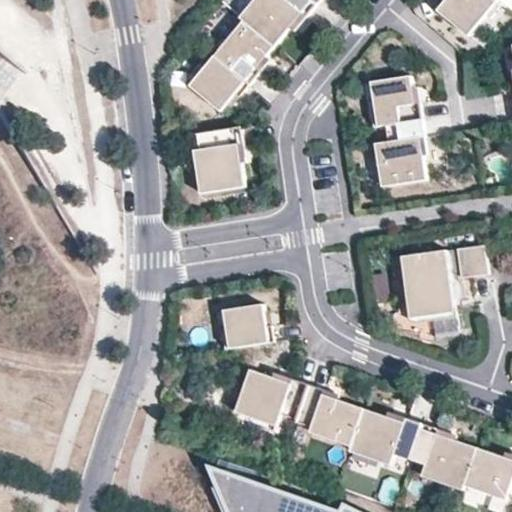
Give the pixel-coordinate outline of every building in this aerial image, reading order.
[(305,15),(309,18),(320,5),(314,0),(259,0),(243,19),(247,22),(278,48),(294,29),(290,26),(301,12),(305,15)] [(489,16),(493,20),(505,6),(501,3),(497,0),(450,0),(441,12),(472,38),(489,16)] [(294,29),(305,15),(301,12),(290,26),(294,29)] [(264,72),(260,69),(278,48),(247,22),(230,43),(226,40),(215,53),(253,86),(264,72)] [(239,96),(242,99),(253,86),(215,53),(204,67),(208,70),(193,87),(224,113),(239,96)] [(423,104),(418,105),(414,77),(374,83),(379,111),(374,111),(376,128),(426,120),(423,104)] [(429,139),(426,120),(376,128),(376,129),(389,127),(391,143),(384,145),(386,157),(381,157),(386,188),(430,181),(426,157),(421,157),(419,140),(429,139)] [(241,145),(246,145),(244,127),(199,134),(202,150),(204,163),(199,164),(203,194),(248,187),(244,163),(239,164),(236,146),(241,145)] [(431,156),(429,139),(419,140),(421,157),(426,157),(431,156)] [(488,246),(461,250),(465,279),(480,277),(492,275),(488,246)] [(461,318),(451,251),(404,259),(412,316),(436,312),(438,322),(461,318)] [(392,298),(389,275),(374,277),(377,300),(392,298)] [(268,327),(265,305),(225,311),(229,333),(224,334),(226,350),(276,343),(273,327),(268,327)] [(300,421),(312,385),(295,380),(292,389),(276,383),(277,379),(254,370),(239,413),(269,423),(270,418),(282,422),(284,415),(300,421)] [(295,380),(279,374),(277,379),(276,383),(292,389),(295,380)] [(354,447),(367,410),(336,398),(334,403),(326,400),(327,396),(329,391),(312,385),(300,421),(299,423),(315,428),(328,433),(326,438),(354,447)] [(414,460),(426,424),(409,419),(406,428),(390,422),(391,418),(367,410),(354,447),(353,452),(382,462),(384,457),(396,462),(398,454),(414,460)] [(409,419),(393,413),(391,418),(390,422),(406,428),(409,419)] [(282,422),(270,418),(269,423),(280,427),(282,422)] [(468,486),(481,449),(457,440),(456,445),(439,439),(442,430),(426,424),(414,460),(429,465),(427,472),(439,476),(437,481),(466,491),(468,486)] [(315,428),(313,433),(326,438),(328,433),(315,428)] [(459,436),(442,430),(439,439),(456,445),(457,440),(459,436)] [(468,486),(496,496),(498,491),(511,496),(511,464),(511,462),(511,459),(481,449),(468,486)] [(384,457),(382,462),(394,466),(396,462),(384,457)] [(367,511),(342,499),(338,507),(210,464),(230,511),(367,511)] [(439,476),(427,472),(425,477),(437,481),(439,476)] [(498,491),(496,496),(509,501),(511,496),(498,491)]
